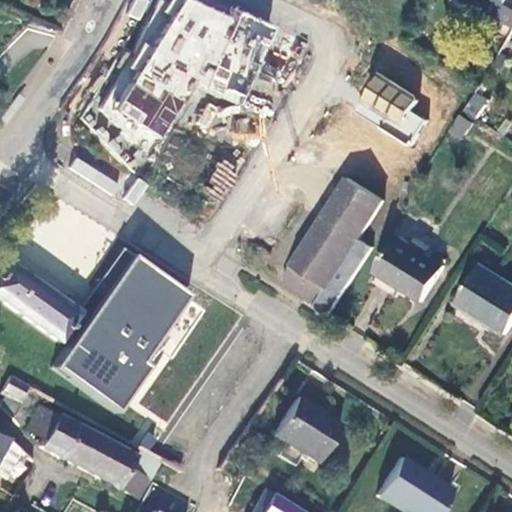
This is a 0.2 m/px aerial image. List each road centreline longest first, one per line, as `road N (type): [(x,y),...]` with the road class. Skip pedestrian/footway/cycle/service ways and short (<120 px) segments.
road 1 (residential): [(511,467),(290,331)]
road 2 (residential): [(290,331),(75,198)]
road 3 (residential): [(290,331),(201,460),(205,511)]
road 4 (residential): [(102,0),(81,49),(0,166)]
